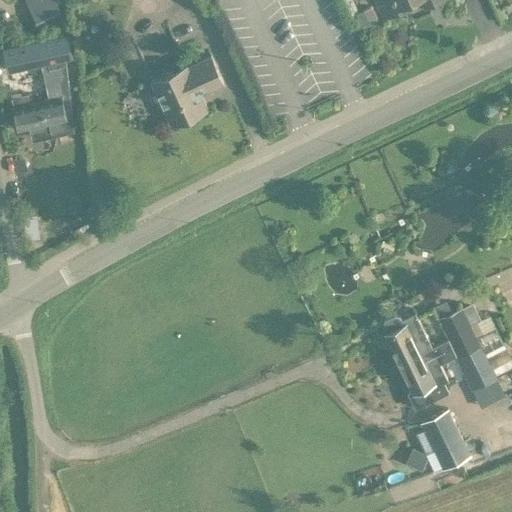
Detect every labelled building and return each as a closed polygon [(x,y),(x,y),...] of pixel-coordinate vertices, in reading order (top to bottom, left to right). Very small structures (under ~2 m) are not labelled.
[(29,0),(42,24),(66,13),(59,0),(29,0)] [(378,0),(384,13),(401,6),(398,1),(401,0),(424,0),(425,1),(426,0),(378,0)] [(42,92),(48,115),(49,114),(51,124),(74,119),(67,50),(73,49),(68,26),(5,40),(7,53),(24,49),(26,60),(41,56),(49,91),(42,92)] [(9,63),(26,60),(24,49),(7,53),(9,63)] [(188,60),(187,57),(152,73),(172,117),(207,101),(200,84),(207,81),(208,84),(224,76),(212,49),(188,60)] [(48,115),(42,92),(30,95),(29,86),(12,90),(14,99),(19,122),(29,119),(33,133),(52,129),(51,124),(49,114),(48,115)] [(463,300),(451,305),(439,311),(450,332),(449,332),(457,348),(457,347),(458,349),(482,338),(463,300)] [(433,340),(416,305),(402,311),(401,308),(396,307),(385,312),(384,317),(387,324),(385,326),(400,356),(433,340)] [(487,346),(503,339),(495,323),(479,330),(487,346)] [(449,332),(433,340),(400,356),(413,383),(409,385),(416,399),(449,383),(444,374),(449,372),(441,356),(457,348),(449,332)] [(482,338),(458,349),(474,382),(475,381),(491,374),(498,370),(482,339),(482,338)] [(422,414),(444,459),(471,446),(449,401),(422,414)]
